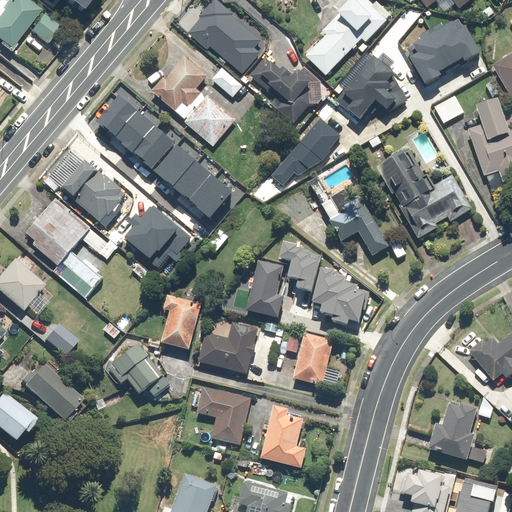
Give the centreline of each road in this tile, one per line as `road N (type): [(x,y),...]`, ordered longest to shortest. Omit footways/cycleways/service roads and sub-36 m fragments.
road 1 (residential): [(349,511),(375,406),(408,335),(441,300),(511,252)]
road 2 (secondary): [(0,172),(145,0)]
